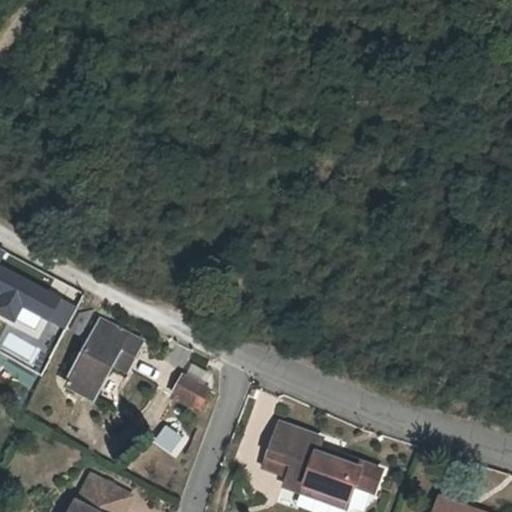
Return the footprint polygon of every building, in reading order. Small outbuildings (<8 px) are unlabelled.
[(0,294),(1,295),(0,296),(0,309),(13,316),(20,304),(67,329),(78,307),(0,268),(0,294)] [(95,402),(114,366),(113,366),(119,355),(133,363),(142,345),(102,324),(87,353),(69,389),(95,402)] [(218,398),(184,380),(176,397),(209,415),(218,398)] [(160,424),(152,444),(176,454),(185,434),(160,424)] [(317,445),(280,431),(264,471),(285,478),(280,493),(296,499),(294,506),(310,511),(344,511),(352,494),(372,502),(380,479),(314,453),(317,445)] [(97,482),(82,511),(127,511),(133,499),(97,482)]
